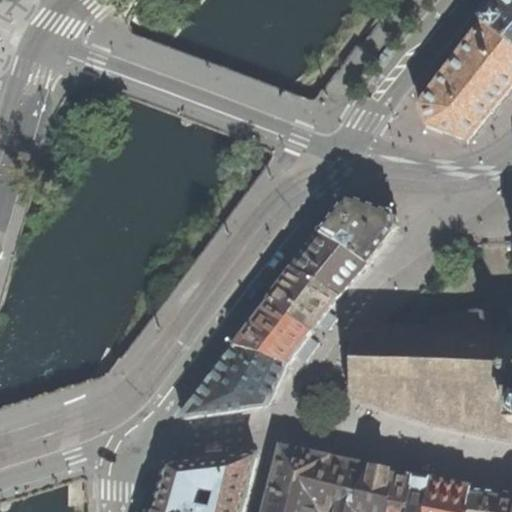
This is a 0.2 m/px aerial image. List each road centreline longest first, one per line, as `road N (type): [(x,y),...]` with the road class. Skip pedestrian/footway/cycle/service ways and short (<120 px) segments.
road 1 (residential): [(127,448),(353,148)]
road 2 (residential): [(353,148),(324,145),(117,66),(41,49)]
road 3 (residential): [(127,448),(0,482)]
